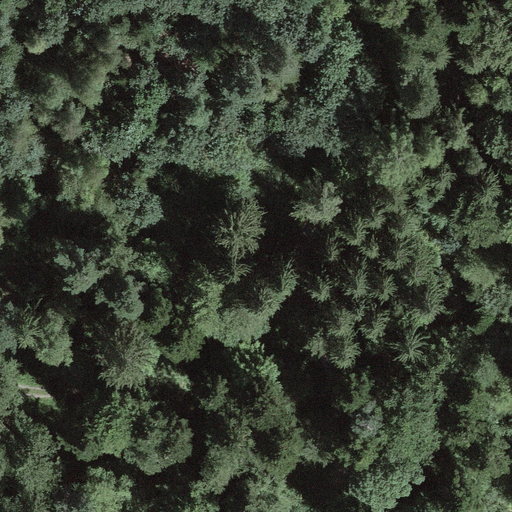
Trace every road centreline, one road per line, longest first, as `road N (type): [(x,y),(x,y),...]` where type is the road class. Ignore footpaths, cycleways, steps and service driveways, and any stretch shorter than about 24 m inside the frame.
road 1 (track): [(511,101),(442,122),(350,171),(320,208),(297,257),(295,291),(343,426),(333,511)]
road 2 (track): [(295,291),(136,334),(18,351),(0,343)]
